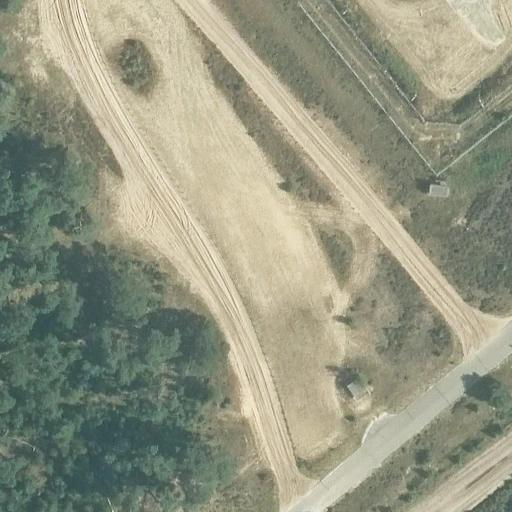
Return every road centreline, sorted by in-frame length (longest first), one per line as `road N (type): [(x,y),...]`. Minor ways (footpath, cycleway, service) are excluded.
road 1 (unknown): [(297,511),(304,491),(268,431),(241,286),(100,71),(66,0)]
road 2 (unknown): [(197,0),(487,359)]
